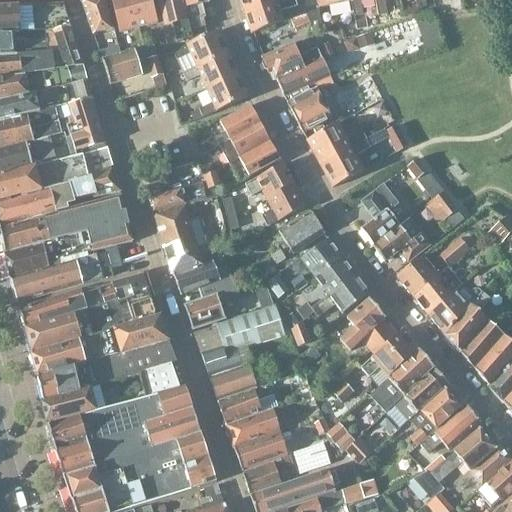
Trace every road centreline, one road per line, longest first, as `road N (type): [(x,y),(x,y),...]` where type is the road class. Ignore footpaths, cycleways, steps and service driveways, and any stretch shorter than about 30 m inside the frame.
road 1 (residential): [(511,438),(323,199),(276,129),(216,0)]
road 2 (residential): [(240,511),(155,268)]
